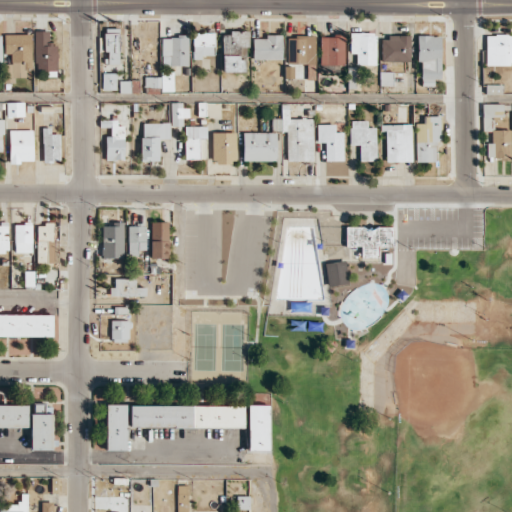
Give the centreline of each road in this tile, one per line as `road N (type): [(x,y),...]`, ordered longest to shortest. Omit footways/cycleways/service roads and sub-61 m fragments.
road 1 (residential): [(74,511),(78,0)]
road 2 (residential): [(0,192),(511,195)]
road 3 (residential): [(0,3),(465,4)]
road 4 (residential): [(468,195),(464,0)]
road 5 (residential): [(0,370),(183,372)]
